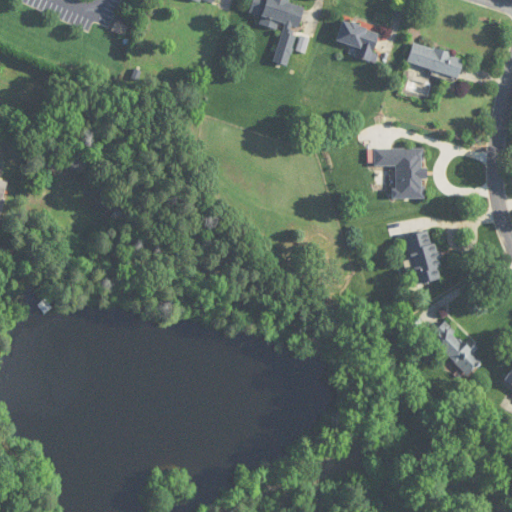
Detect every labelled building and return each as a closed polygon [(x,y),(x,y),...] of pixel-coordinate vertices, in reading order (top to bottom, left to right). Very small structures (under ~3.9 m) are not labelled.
[(275,63),(290,67),(304,3),(291,0),(252,0),(250,13),(262,16),(260,24),(282,28),(275,63)] [(355,58),(374,63),(383,34),(343,21),(336,42),(358,48),(355,58)] [(459,79),(465,59),(414,43),(408,63),(459,79)] [(425,200),(425,150),(374,149),(374,167),(394,168),(394,200),(425,200)] [(88,159),(65,151),(61,164),(84,171),(88,159)] [(404,237),(416,284),(444,277),(431,229),(404,237)] [(483,363),(447,321),(431,334),(466,376),(483,363)]
